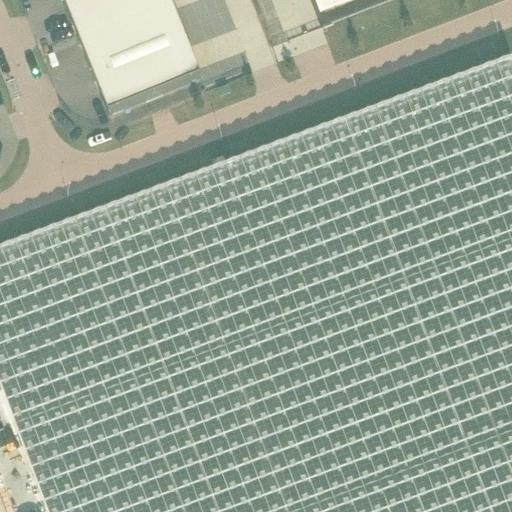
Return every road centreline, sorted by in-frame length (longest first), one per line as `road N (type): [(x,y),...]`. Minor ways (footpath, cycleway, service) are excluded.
road 1 (unclassified): [(59,187),(511,12)]
road 2 (unclassified): [(59,187),(0,35)]
